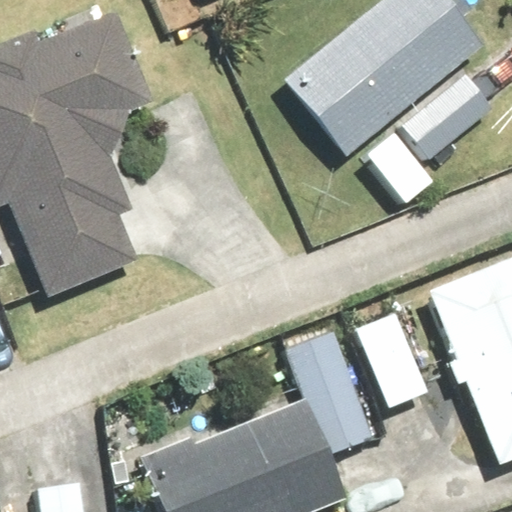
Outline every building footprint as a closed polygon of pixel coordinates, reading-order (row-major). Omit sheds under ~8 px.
[(345,158),(479,48),(440,0),(378,0),(281,80),(345,158)] [(0,206),(4,205),(43,302),(136,265),(117,218),(128,213),(106,159),(124,114),(150,104),(115,16),(37,47),(32,34),(0,46),(0,206)] [(462,76),(393,125),(421,164),(490,114),(462,76)] [(383,138),(357,160),(397,207),(422,184),(383,138)] [(511,262),(427,295),(494,468),(511,461),(511,262)] [(396,314),(349,331),(377,412),(424,396),(396,314)] [(136,462),(155,511),(319,511),(343,503),(301,397),(136,462)] [(73,511),(72,486),(30,488),(30,511),(73,511)]
